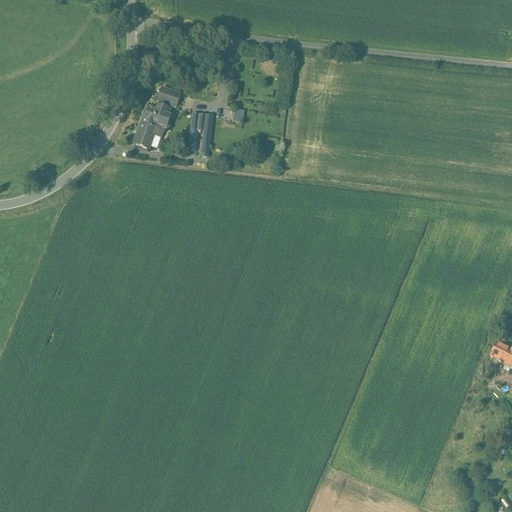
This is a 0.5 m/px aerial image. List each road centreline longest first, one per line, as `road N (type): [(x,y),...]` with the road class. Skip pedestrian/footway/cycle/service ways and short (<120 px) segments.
road 1 (unclassified): [(130,21),(511,64)]
road 2 (tertiary): [(130,21),(122,102),(97,149),(54,187),(0,206)]
road 3 (track): [(0,79),(72,42),(96,0)]
